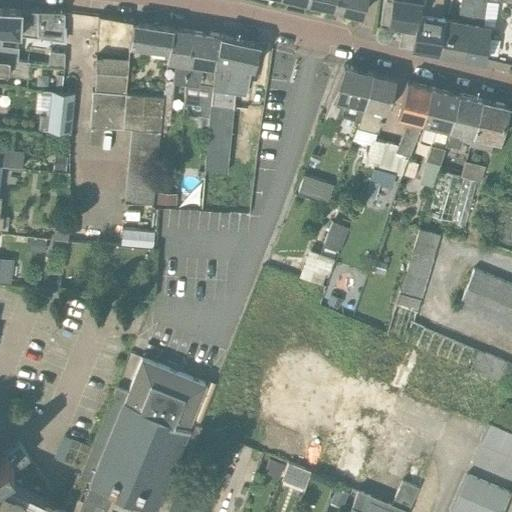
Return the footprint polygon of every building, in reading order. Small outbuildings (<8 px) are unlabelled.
[(306,0),(306,2),(334,8),(335,0),(306,0)] [(365,0),(335,0),(334,8),(362,15),(365,0)] [(411,46),(413,47),(419,13),(421,0),(382,0),(381,14),(388,15),(387,22),(415,27),(411,46)] [(413,47),(438,51),(444,17),(445,17),(445,15),(441,15),(443,0),(421,0),(419,13),(413,47)] [(460,0),(458,18),(445,17),(444,17),(438,51),(465,56),(471,20),(473,0),(460,0)] [(473,0),(471,20),(465,56),(484,59),(490,24),(483,23),(486,0),(473,0)] [(0,32),(0,33),(2,33),(20,35),(20,34),(64,40),(64,11),(0,8),(0,32)] [(168,52),(169,52),(173,28),(132,21),(128,46),(134,47),(133,56),(148,58),(150,49),(168,52)] [(169,124),(174,79),(189,81),(189,74),(196,31),(173,28),(169,52),(168,52),(163,95),(165,95),(162,123),(166,124),(169,124)] [(213,104),(216,84),(217,73),(223,35),(220,35),(196,31),(189,74),(189,81),(187,102),(210,104),(213,104)] [(0,59),(16,61),(18,48),(1,45),(2,33),(0,33),(0,32),(0,59)] [(249,67),(253,68),(259,44),(223,35),(217,73),(216,84),(213,104),(210,104),(205,155),(229,158),(234,106),(236,90),(244,91),(249,67)] [(64,67),(64,52),(49,50),(47,65),(64,67)] [(0,72),(28,75),(29,63),(16,61),(0,59),(0,72)] [(345,113),(360,117),(364,106),(373,72),(344,65),(324,118),(335,122),(343,100),(348,102),(345,113)] [(163,95),(126,92),(127,74),(95,71),(94,90),(92,89),(89,125),(109,126),(132,128),(160,130),(161,123),(162,123),(165,95),(163,95)] [(396,78),(373,72),(364,106),(360,117),(357,127),(380,133),(391,97),(396,78)] [(422,122),(423,121),(432,87),(407,81),(402,100),(398,116),(411,120),(409,125),(406,124),(398,144),(386,141),(378,171),(401,177),(422,122)] [(423,169),(433,173),(440,148),(453,92),(432,87),(423,121),(422,122),(436,126),(423,169)] [(39,112),(37,129),(69,133),(74,92),(41,88),(41,93),(49,94),(47,113),(39,112)] [(470,145),(473,146),(484,100),(453,92),(440,148),(433,173),(436,173),(446,142),(459,145),(463,133),(472,136),(470,145)] [(493,141),(498,142),(507,106),(484,100),(473,146),(491,151),(493,141)] [(378,171),(386,141),(378,139),(371,137),(370,144),(364,167),(378,171)] [(0,163),(10,164),(11,149),(0,148),(0,163)] [(66,172),(67,155),(54,154),(53,170),(66,172)] [(485,165),(479,164),(465,159),(461,175),(441,169),(428,215),(464,226),(477,181),(480,182),(485,165)] [(308,192),(313,177),(304,174),(298,191),(307,195),(308,194),(308,192)] [(156,203),(176,205),(177,192),(157,191),(156,203)] [(0,230),(1,230),(1,229),(7,230),(9,216),(1,215),(2,196),(0,195),(0,230)] [(332,220),(322,245),(338,251),(347,225),(332,220)] [(69,226),(56,226),(55,239),(68,239),(69,226)] [(416,238),(437,244),(440,233),(419,227),(416,238)] [(45,239),(32,237),(30,249),(43,251),(45,239)] [(412,249),(434,255),(437,244),(416,238),(412,249)] [(409,260),(430,266),(434,255),(412,249),(409,260)] [(0,283),(7,284),(17,284),(19,263),(14,262),(14,258),(0,256),(0,283)] [(405,271),(427,277),(430,266),(409,260),(405,271)] [(384,274),(387,264),(374,261),(372,270),(384,274)] [(476,291),(484,271),(474,267),(466,287),(476,291)] [(402,282),(423,288),(427,277),(405,271),(402,282)] [(487,296),(495,276),(484,271),(476,291),(487,296)] [(59,288),(60,273),(44,272),(43,287),(59,288)] [(497,300),(505,280),(495,276),(487,296),(497,300)] [(507,305),(511,293),(511,282),(505,280),(497,300),(507,305)] [(398,293),(420,299),(423,288),(402,282),(398,293)] [(457,307),(468,311),(476,291),(466,287),(457,307)] [(468,311),(478,316),(487,296),(476,291),(468,311)] [(395,303),(417,310),(420,299),(398,293),(395,303)] [(337,308),(342,298),(332,294),(327,303),(337,308)] [(478,316),(489,320),(497,300),(487,296),(478,316)] [(489,320),(499,325),(507,305),(497,300),(489,320)] [(405,340),(413,321),(417,310),(395,303),(387,332),(405,340)] [(499,325),(509,329),(511,322),(511,306),(507,305),(499,325)] [(416,345),(424,325),(413,321),(405,340),(416,345)] [(426,349),(434,330),(424,325),(416,345),(426,349)] [(436,353),(445,334),(434,330),(426,349),(436,353)] [(447,358),(455,338),(445,334),(436,353),(447,358)] [(457,362),(466,343),(455,338),(447,358),(457,362)] [(468,367),(476,347),(466,343),(457,362),(468,367)] [(478,370),(486,351),(476,347),(468,367),(470,368),(471,367),(478,370)] [(489,374),(497,356),(486,351),(478,370),(489,374)] [(65,501),(60,511),(167,511),(201,425),(190,421),(207,382),(141,354),(126,389),(116,386),(79,475),(77,474),(64,501),(65,501)] [(499,379),(507,360),(497,356),(489,374),(499,379)] [(511,378),(511,362),(507,360),(499,379),(510,383),(511,378)] [(507,430),(511,419),(511,402),(507,400),(496,424),(500,426),(507,430)] [(480,443),(491,447),(500,426),(496,424),(489,422),(486,428),(480,442),(480,443)] [(500,426),(491,447),(502,452),(511,431),(507,430),(500,426)] [(511,431),(502,452),(511,456),(511,431)] [(47,492),(50,485),(29,454),(19,440),(0,452),(0,511),(60,511),(65,501),(64,501),(47,492)] [(286,465),(269,458),(264,471),(281,477),(286,465)] [(469,497),(478,477),(467,472),(458,493),(469,497)] [(478,477),(469,497),(480,502),(489,482),(478,477)] [(407,511),(418,487),(402,479),(392,502),(358,487),(348,511),(407,511)] [(500,486),(489,482),(480,502),(492,507),(500,486)] [(337,483),(331,497),(343,502),(349,487),(337,483)] [(492,507),(503,511),(511,491),(500,486),(492,507)] [(463,511),(469,497),(458,493),(449,511),(463,511)] [(476,511),(480,502),(469,497),(463,511),(476,511)] [(480,502),(476,511),(489,511),(492,507),(480,502)]
